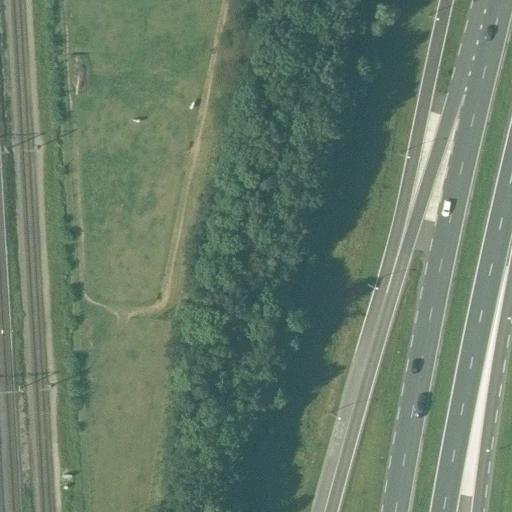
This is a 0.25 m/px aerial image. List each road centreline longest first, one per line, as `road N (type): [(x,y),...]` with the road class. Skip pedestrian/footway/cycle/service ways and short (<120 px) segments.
road 1 (track): [(64,511),(75,487),(60,452),(35,0)]
road 2 (primary): [(476,101),(393,265),(326,511)]
road 3 (primary): [(476,101),(392,511)]
road 4 (primary): [(447,511),(511,178)]
road 5 (primary): [(479,511),(499,372),(511,179)]
